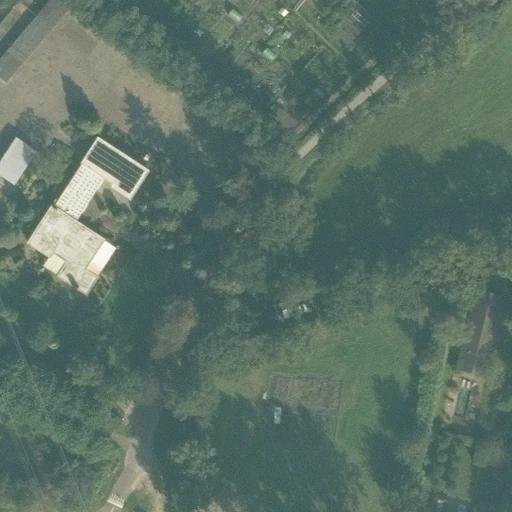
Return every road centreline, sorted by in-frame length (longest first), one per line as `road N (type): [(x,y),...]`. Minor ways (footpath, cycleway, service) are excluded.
road 1 (track): [(190,322),(434,281),(511,259)]
road 2 (unclassified): [(110,511),(217,266)]
